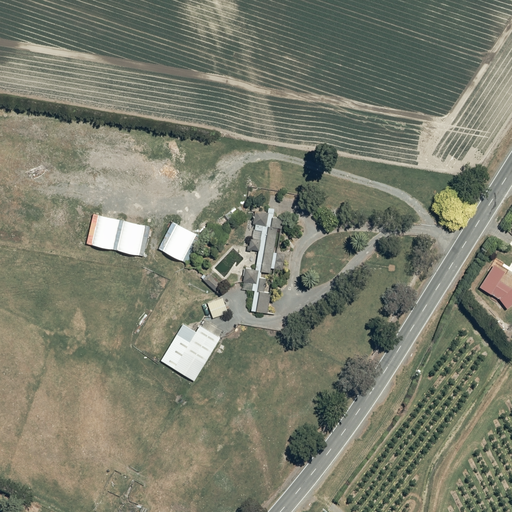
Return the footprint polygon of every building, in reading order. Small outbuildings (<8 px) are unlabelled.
[(286,215),(284,215),(276,213),(278,196),(272,195),(267,224),(256,222),(254,233),(251,233),(249,248),(260,249),(257,268),(246,266),(242,288),(256,290),(253,309),(269,312),(273,290),(276,267),(284,268),(286,252),(280,251),(286,215)] [(198,230),(185,224),(172,251),(185,257),(198,230)] [(481,285),(502,299),(508,307),(511,304),(511,270),(510,270),(509,271),(496,263),(481,285)] [(209,270),(202,276),(215,290),(222,283),(209,270)] [(229,311),(224,296),(208,301),(213,316),(229,311)] [(207,320),(204,325),(201,324),(198,329),(185,321),(163,358),(197,378),(222,336),(219,334),(222,328),(207,320)]
